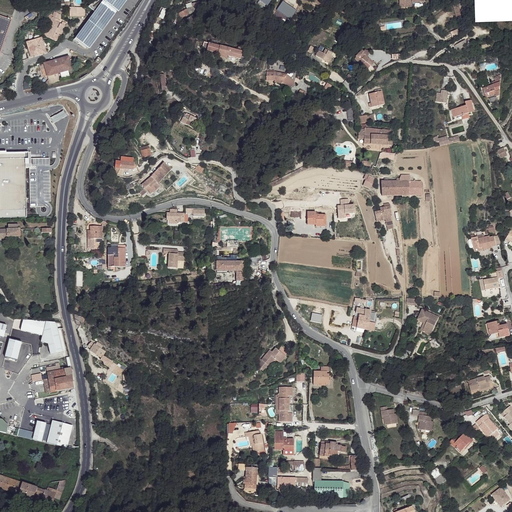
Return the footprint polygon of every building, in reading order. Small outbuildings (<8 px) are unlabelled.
[(127,0),(104,0),(103,2),(102,0),(73,38),(89,50),(117,12),(118,12),(127,0)] [(186,10),(177,14),(179,19),(186,14),(194,12),(194,14),(199,12),(200,2),(200,1),(199,1),(199,3),(190,4),(191,7),(186,8),(186,10)] [(282,1),(276,10),(291,19),(297,10),(282,1)] [(85,17),(86,8),(70,7),(70,16),(85,17)] [(56,9),(53,14),(54,15),(59,18),(62,12),(56,9)] [(49,21),(43,32),(55,39),(59,34),(60,34),(63,28),(58,25),(60,21),(61,19),(59,18),(54,15),(50,22),(49,21)] [(0,16),(0,55),(12,21),(0,16)] [(28,39),(31,54),(46,52),(44,37),(28,39)] [(468,45),(465,41),(455,47),(457,51),(468,45)] [(219,47),(209,45),(208,50),(207,52),(217,54),(219,47)] [(236,51),(219,47),(217,54),(218,54),(220,55),(224,56),(240,59),(242,53),(242,52),(242,50),(238,49),(236,51)] [(323,54),(319,52),(316,57),(323,60),(324,58),(330,61),(332,57),(331,56),(332,54),(325,50),(323,54)] [(365,52),(362,50),(356,57),(357,58),(355,60),(364,66),(367,62),(371,66),(374,62),(366,56),(367,54),(367,51),(366,50),(365,52)] [(39,68),(39,74),(45,74),(45,75),(50,74),(70,70),(68,58),(43,62),(44,67),(39,68)] [(273,72),(265,71),(264,81),(272,82),(280,83),(280,82),(286,90),(292,84),(284,75),(272,74),(273,72)] [(500,89),(499,72),(491,77),(492,79),(483,85),(487,93),(496,87),(498,90),(500,89)] [(441,90),(441,93),(437,92),(435,101),(446,104),(449,91),(441,90)] [(304,94),(298,91),(295,98),(301,101),(304,94)] [(183,98),(178,92),(175,95),(180,101),(183,98)] [(466,102),(455,105),(457,113),(462,112),(462,113),(464,113),(464,112),(469,110),(468,108),(469,107),(474,105),(471,96),(465,98),(466,102)] [(385,101),(373,100),(371,108),(371,112),(384,114),(385,101)] [(59,120),(65,116),(63,112),(57,115),(51,118),(54,123),(59,120)] [(198,120),(190,116),(188,121),(194,124),(196,124),(198,120)] [(365,130),(359,129),(359,139),(365,139),(365,144),(392,145),(392,140),(388,139),(389,133),(391,133),(391,130),(382,129),(381,136),(367,135),(367,133),(365,133),(365,130)] [(460,142),(458,136),(448,138),(447,136),(438,138),(440,146),(460,142)] [(149,145),(140,147),(143,158),(152,155),(149,145)] [(504,148),(497,151),(500,159),(507,156),(504,148)] [(0,152),(0,209),(26,209),(25,152),(0,152)] [(134,159),(121,158),(121,162),(116,162),(114,170),(117,174),(119,173),(117,169),(134,171),(134,170),(135,170),(136,169),(136,168),(136,167),(136,166),(135,165),(135,164),(133,164),(134,159)] [(165,161),(161,166),(167,172),(171,167),(165,161)] [(161,166),(152,175),(157,180),(158,181),(167,172),(161,166)] [(157,180),(152,175),(141,182),(144,186),(138,190),(141,194),(146,190),(148,193),(152,190),(153,191),(161,186),(160,185),(157,187),(155,189),(152,184),(155,182),(157,180)] [(397,180),(395,180),(396,195),(422,193),(421,181),(410,181),(410,176),(401,176),(400,177),(397,177),(397,180)] [(384,181),(381,181),(382,195),(396,195),(395,180),(388,181),(387,178),(384,177),(384,181)] [(160,185),(157,180),(155,182),(152,184),(155,189),(157,187),(160,185)] [(389,202),(384,203),(384,206),(383,206),(384,210),(391,209),(389,202)] [(177,210),(170,209),(170,214),(167,213),(167,219),(177,220),(176,222),(188,222),(188,214),(178,213),(177,210)] [(316,212),(308,212),(307,224),(316,224),(316,223),(316,213),(316,212)] [(103,226),(90,226),(90,230),(88,230),(88,239),(97,239),(103,238),(103,226)] [(0,229),(0,237),(7,237),(20,237),(20,229),(18,229),(14,229),(14,228),(13,228),(13,229),(5,229),(0,229)] [(495,243),(493,234),(492,235),(489,235),(489,234),(485,235),(484,232),(477,234),(477,235),(471,237),(473,248),(482,246),(483,249),(493,246),(492,244),(495,243)] [(118,248),(108,248),(108,267),(126,267),(125,248),(118,248)] [(177,250),(172,250),(172,254),(173,254),(172,264),(174,264),(174,268),(180,269),(181,261),(188,262),(188,254),(182,253),(182,252),(177,252),(177,250)] [(244,258),(217,258),(217,271),(244,270),(244,258)] [(497,278),(483,281),(485,291),(494,289),(499,288),(497,278)] [(366,309),(357,307),(356,312),(360,314),(359,318),(356,317),(356,320),(354,320),(352,326),(367,330),(370,318),(364,316),(366,309)] [(438,315),(421,307),(416,318),(423,321),(425,322),(421,329),(429,333),(438,315)] [(78,315),(74,314),(75,318),(84,323),(86,318),(79,316),(78,315)] [(61,353),(56,321),(39,324),(43,344),(47,343),(49,355),(61,353)] [(498,321),(488,322),(490,330),(492,330),(493,334),(500,333),(501,337),(511,335),(508,324),(501,325),(499,326),(498,321)] [(90,344),(90,343),(88,346),(88,347),(88,348),(91,350),(90,351),(102,357),(101,359),(104,360),(106,356),(103,354),(105,351),(100,349),(97,347),(95,345),(94,344),(93,345),(91,343),(90,344)] [(282,345),(279,348),(280,352),(284,359),(290,351),(282,345)] [(280,352),(275,348),(272,352),(270,355),(267,354),(264,357),(257,366),(263,371),(268,365),(271,361),(272,363),(275,359),(280,363),(284,359),(280,352)] [(112,361),(106,356),(104,360),(104,363),(109,366),(112,361)] [(121,366),(114,361),(111,369),(119,372),(121,366)] [(48,379),(51,393),(74,388),(71,368),(70,369),(64,369),(47,373),(48,379)] [(330,369),(321,369),(321,373),(315,373),(314,386),(320,387),(320,384),(327,384),(326,386),(332,387),(332,377),(330,377),(330,376),(328,376),(329,374),(330,374),(330,369)] [(295,375),(296,382),(304,382),(304,374),(295,375)] [(485,377),(472,380),(473,387),(470,388),(471,394),(493,389),(490,378),(485,379),(485,377)] [(292,388),(280,388),(280,396),(280,406),(280,415),(280,422),(293,422),(293,414),(288,414),(288,411),(290,411),(290,399),(288,399),(288,397),(293,396),(292,388)] [(511,407),(511,405),(509,403),(502,409),(505,413),(503,415),(505,418),(509,423),(511,426),(511,409),(511,408),(511,407)] [(487,417),(482,414),(474,423),(479,426),(484,431),(485,430),(490,434),(494,438),(501,429),(497,426),(487,417)] [(420,420),(414,420),(414,429),(416,429),(416,431),(416,439),(429,438),(429,429),(427,429),(427,424),(420,424),(420,420)] [(73,426),(52,421),(46,444),(67,449),(73,426)] [(380,421),(375,423),(377,432),(379,431),(379,433),(382,440),(393,436),(391,427),(389,427),(387,423),(381,425),(380,421)] [(284,432),(275,432),(274,443),(294,444),(294,439),(287,439),(284,439),(284,432)] [(256,433),(246,434),(246,438),(249,438),(251,437),(252,447),(253,452),(264,452),(262,436),(260,436),(257,436),(256,433)] [(454,444),(451,442),(449,443),(446,447),(453,452),(454,451),(459,455),(461,452),(462,450),(464,451),(469,445),(465,441),(462,444),(457,440),(454,444)] [(294,444),(274,443),(274,452),(284,452),(284,455),(294,455),(294,451),(294,444)] [(330,445),(326,444),(326,446),(322,445),(320,455),(337,458),(338,451),(342,452),(346,452),(347,447),(338,446),(338,445),(330,445)] [(451,476),(440,461),(433,466),(442,479),(448,475),(450,478),(451,476)] [(304,470),(304,462),(287,462),(287,470),(304,470)] [(315,469),(314,469),(314,482),(316,482),(316,481),(322,481),(323,470),(321,470),(315,469)] [(256,473),(246,473),(245,489),(255,489),(256,473)] [(0,475),(0,488),(52,507),(55,499),(57,492),(62,493),(65,484),(69,483),(68,480),(49,483),(47,491),(0,475)] [(344,483),(316,482),(316,496),(344,497),(344,483)] [(352,483),(344,483),(344,497),(351,497),(352,483)] [(491,495),(500,508),(511,500),(501,487),(491,495)] [(310,491),(298,490),(298,493),(297,493),(296,498),(309,498),(310,491)]
